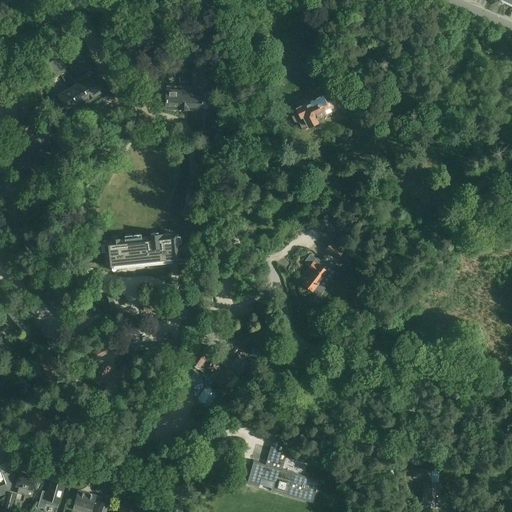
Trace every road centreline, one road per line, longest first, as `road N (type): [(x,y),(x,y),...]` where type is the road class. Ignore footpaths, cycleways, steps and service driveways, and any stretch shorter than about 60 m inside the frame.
road 1 (unclassified): [(288,328),(275,275),(242,228),(240,159),(215,0)]
road 2 (unclassified): [(0,445),(146,483),(161,479),(192,447)]
road 3 (unclassified): [(130,0),(0,39)]
